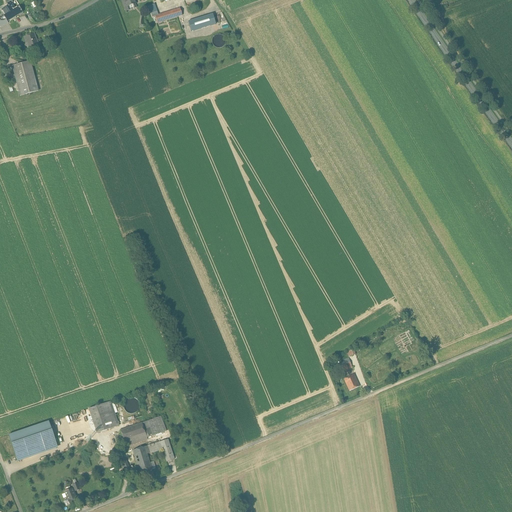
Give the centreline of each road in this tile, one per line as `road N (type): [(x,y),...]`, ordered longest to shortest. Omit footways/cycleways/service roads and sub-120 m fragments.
road 1 (residential): [(84,511),(511,333)]
road 2 (secondary): [(511,135),(413,0)]
